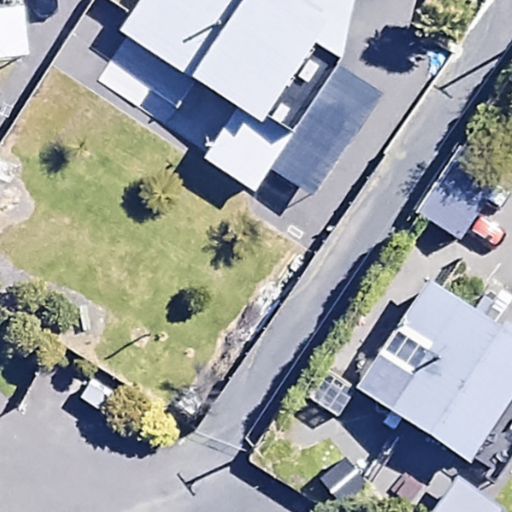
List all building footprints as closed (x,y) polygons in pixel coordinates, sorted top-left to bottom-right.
[(0,0),(0,60),(20,59),(13,0),(0,0)] [(137,0),(115,33),(232,111),(198,160),(250,194),(267,169),(311,198),(378,97),(337,73),(351,0),(137,0)] [(464,464),(511,392),(511,341),(426,284),(393,334),(423,353),(384,412),(464,464)] [(329,380),(353,395),(395,326),(371,311),(329,380)] [(498,511),(500,510),(455,479),(432,511),(498,511)]
